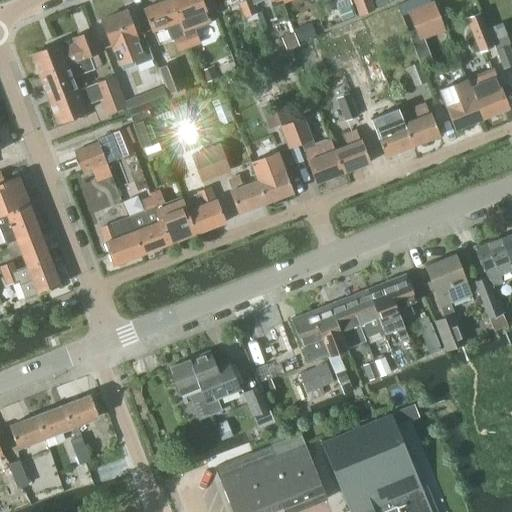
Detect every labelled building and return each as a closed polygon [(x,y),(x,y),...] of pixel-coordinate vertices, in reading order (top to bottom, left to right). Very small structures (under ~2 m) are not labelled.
[(191,45),(173,0),(163,0),(145,7),(153,30),(171,24),(177,39),(181,49),(191,45)] [(204,0),(173,0),(191,45),(200,42),(194,26),(190,17),(208,10),(204,0)] [(254,0),(243,0),(249,14),(259,11),(254,0)] [(285,0),(286,2),(292,17),(302,14),(296,0),(285,0)] [(350,0),(334,0),(340,11),(353,6),(350,0)] [(368,0),(352,0),(359,16),(373,11),(368,0)] [(435,3),(409,13),(417,32),(442,22),(435,3)] [(127,9),(103,19),(121,64),(134,58),(137,65),(156,57),(146,31),(138,35),(127,9)] [(481,14),(468,19),(481,51),(494,46),(481,14)] [(503,22),(487,29),(504,69),(511,65),(511,51),(509,45),(511,44),(503,22)] [(33,53),(41,75),(70,64),(68,60),(82,55),(83,58),(88,57),(103,51),(94,28),(74,36),(76,42),(63,47),(61,42),(33,53)] [(41,75),(52,100),(80,89),(74,75),(92,68),(88,57),(83,58),(70,64),(41,75)] [(174,59),(159,65),(170,92),(185,87),(174,59)] [(421,63),(409,68),(416,85),(428,81),(421,63)] [(482,119),(510,108),(495,69),(466,81),(482,119)] [(113,76),(90,85),(102,116),(126,107),(113,76)] [(481,119),(466,81),(441,90),(456,129),(481,119)] [(80,89),(52,100),(61,122),(89,111),(86,102),(95,98),(90,85),(80,89)] [(368,87),(354,92),(363,115),(377,109),(368,87)] [(354,92),(339,98),(348,120),(363,115),(354,92)] [(405,123),(413,146),(440,135),(432,112),(429,113),(426,104),(415,108),(418,118),(405,123)] [(291,147),(312,139),(303,115),(282,123),(291,147)] [(130,123),(139,147),(157,141),(148,116),(130,123)] [(381,133),(379,133),(387,155),(413,146),(405,123),(391,128),(388,118),(377,122),(381,133)] [(126,130),(114,135),(124,159),(135,155),(126,130)] [(349,145),(336,150),(344,172),(371,162),(363,139),(360,140),(357,131),(345,135),(349,145)] [(231,169),(220,140),(206,145),(217,174),(231,169)] [(101,143),(77,152),(85,173),(109,164),(101,143)] [(217,174),(206,145),(193,150),(204,179),(217,174)] [(344,172),(336,150),(321,155),(318,145),(306,150),(310,160),(309,160),(317,183),(344,172)] [(273,174),(259,179),(268,203),(294,193),(285,170),(284,171),(280,160),(269,164),(273,174)] [(0,217),(31,205),(20,177),(5,183),(1,173),(0,173),(0,217)] [(240,176),(229,180),(233,190),(232,190),(241,213),(268,203),(259,179),(243,185),(240,176)] [(205,204),(189,211),(198,233),(227,222),(218,200),(217,200),(212,187),(200,191),(205,204)] [(158,210),(162,221),(171,243),(198,233),(189,211),(182,193),(156,203),(159,210),(158,210)] [(9,244),(19,240),(42,231),(31,205),(0,217),(0,227),(2,227),(9,244)] [(162,221),(135,231),(144,254),(171,243),(162,221)] [(108,242),(106,242),(115,265),(144,254),(135,231),(120,237),(115,224),(103,229),(108,242)] [(52,258),(42,231),(19,240),(29,267),(52,258)] [(511,233),(501,238),(511,265),(511,233)] [(502,274),(511,270),(511,265),(501,238),(475,248),(483,269),(486,268),(493,286),(504,281),(502,274)] [(450,350),(467,343),(455,315),(457,315),(452,303),(473,295),(457,254),(426,266),(447,317),(438,321),(450,350)] [(29,267),(21,271),(5,277),(9,287),(22,282),(28,298),(40,293),(40,295),(63,286),(52,258),(29,267)] [(5,277),(21,271),(17,261),(1,267),(5,277)] [(407,275),(388,282),(402,318),(413,314),(409,304),(417,300),(407,275)] [(388,282),(369,290),(379,315),(385,329),(391,327),(392,331),(405,326),(402,318),(388,282)] [(350,298),(365,337),(385,329),(379,315),(369,290),(350,298)] [(491,319),(507,312),(499,292),(484,298),(491,319)] [(365,337),(350,298),(332,304),(349,348),(367,341),(365,337)] [(332,304),(312,312),(329,356),(349,349),(332,304)] [(329,356),(312,312),(293,320),(310,364),(329,356)] [(433,320),(417,327),(428,357),(444,350),(433,320)] [(211,352),(190,360),(212,414),(224,410),(219,398),(241,390),(230,363),(217,368),(211,352)] [(385,355),(376,359),(383,377),(392,374),(385,355)] [(190,360),(171,368),(181,395),(190,391),(201,419),(212,415),(190,360)] [(375,362),(364,366),(370,380),(381,375),(375,362)] [(326,363),(299,373),(306,391),(333,382),(326,363)] [(352,371),(339,376),(345,392),(358,388),(352,371)] [(258,387),(240,394),(249,417),(267,410),(258,387)] [(91,395),(63,406),(72,428),(100,418),(91,395)] [(63,406),(37,416),(44,436),(45,439),(72,428),(63,406)] [(349,511),(431,511),(391,414),(322,443),(349,511)] [(10,427),(19,449),(45,439),(44,436),(37,416),(10,427)] [(221,478),(234,511),(262,511),(269,509),(269,511),(272,511),(296,503),(294,499),(313,491),(323,487),(301,433),(271,445),(275,456),(221,478)] [(86,436),(77,439),(87,464),(95,461),(86,436)] [(77,439),(70,443),(79,467),(87,464),(77,439)] [(20,457),(9,461),(13,473),(24,469),(20,457)] [(67,463),(56,467),(66,491),(86,483),(82,471),(72,475),(67,463)] [(24,469),(13,473),(17,486),(29,481),(24,469)]
